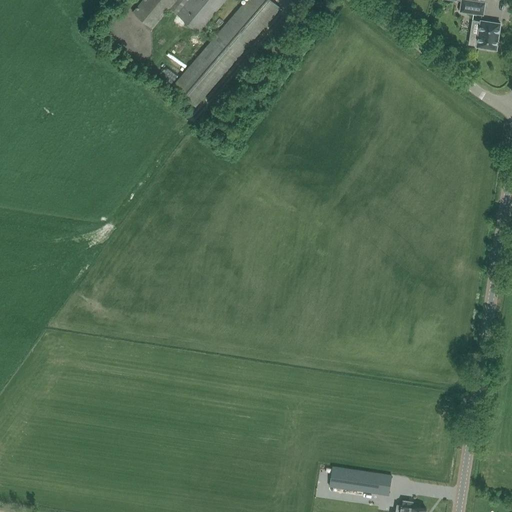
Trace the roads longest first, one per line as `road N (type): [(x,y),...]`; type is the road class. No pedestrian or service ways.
road 1 (tertiary): [(458,511),(511,160)]
road 2 (unclassified): [(511,109),(480,94),(365,0)]
road 3 (unknown): [(461,490),(406,489),(387,501),(293,488)]
